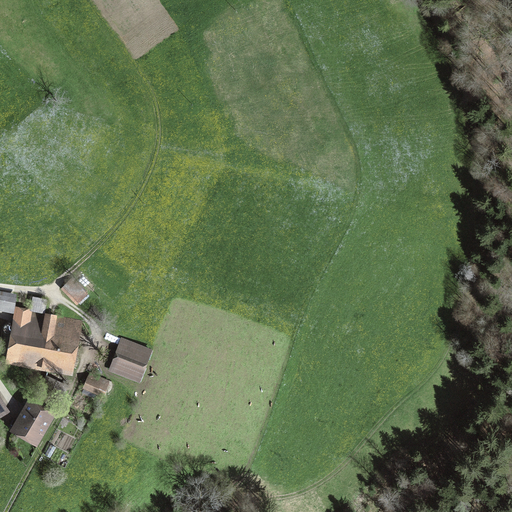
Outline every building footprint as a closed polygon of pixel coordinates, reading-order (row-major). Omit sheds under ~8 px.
[(64,286),(79,301),(87,293),(72,278),(64,286)] [(32,301),(31,309),(46,312),(48,299),(33,296),(32,301)] [(0,305),(11,308),(12,301),(0,298),(0,305)] [(30,310),(31,309),(32,301),(15,298),(13,308),(18,309),(9,355),(69,366),(77,325),(80,326),(81,321),(30,310)] [(121,346),(111,371),(138,381),(150,350),(121,340),(119,345),(121,346)] [(85,386),(104,395),(107,386),(101,383),(103,378),(91,373),(85,386)] [(47,376),(40,389),(60,400),(67,387),(47,376)] [(30,401),(14,427),(36,440),(52,414),(30,401)]
